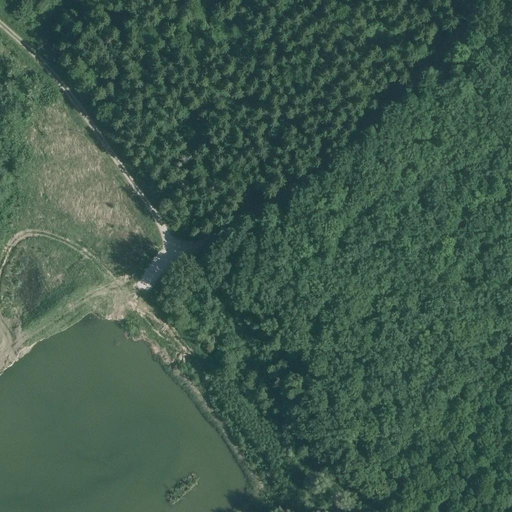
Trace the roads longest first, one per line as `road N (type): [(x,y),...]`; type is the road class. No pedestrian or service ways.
road 1 (track): [(131,294),(167,261),(171,244),(54,78)]
road 2 (track): [(131,294),(246,425),(275,470)]
road 3 (track): [(131,294),(94,258),(34,233),(11,247),(0,278)]
